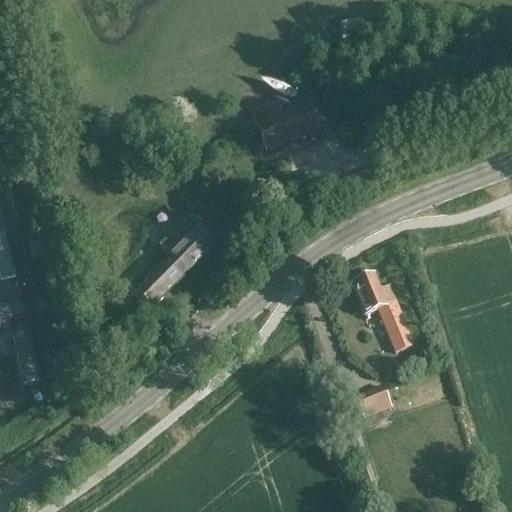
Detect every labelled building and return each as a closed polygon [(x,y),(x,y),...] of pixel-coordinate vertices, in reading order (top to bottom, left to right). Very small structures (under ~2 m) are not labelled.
[(307,108),(254,128),(264,155),(317,134),(307,108)] [(150,311),(213,247),(197,231),(192,235),(180,224),(156,248),(168,260),(134,295),(150,311)] [(0,282),(15,279),(3,234),(0,234),(0,282)] [(393,335),(390,330),(393,328),(386,309),(394,306),(387,289),(379,292),(373,278),(350,287),(363,319),(375,314),(383,333),(383,332),(386,338),(393,335)] [(363,420),(390,410),(382,390),(355,400),(363,420)]
